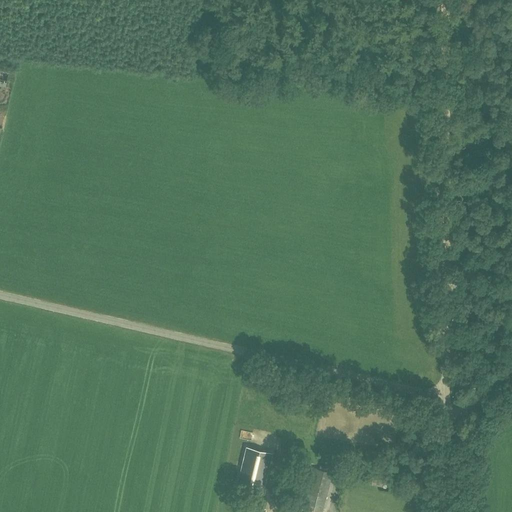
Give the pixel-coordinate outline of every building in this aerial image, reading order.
[(0,84),(8,85),(8,68),(0,68),(0,84)] [(236,486),(263,493),(268,473),(270,473),(271,466),(269,466),(273,452),(246,446),(236,486)] [(303,507),(322,511),(333,472),(313,467),(303,507)] [(373,481),(390,483),(391,472),(374,470),(373,481)] [(264,511),(266,508),(244,503),(242,511),(264,511)]
